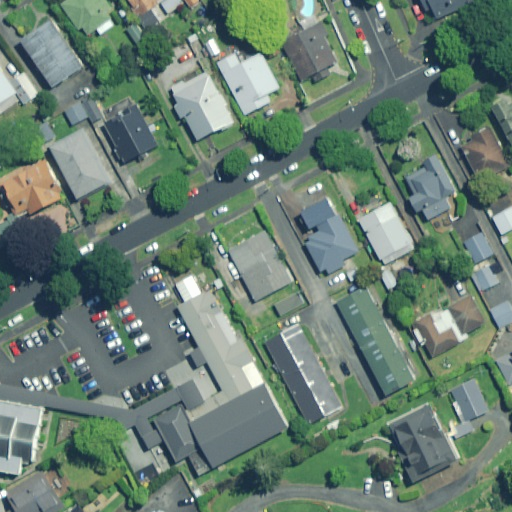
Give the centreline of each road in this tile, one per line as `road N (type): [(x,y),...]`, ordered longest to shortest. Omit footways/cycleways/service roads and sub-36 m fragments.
road 1 (tertiary): [(401,92),(0,306)]
road 2 (tertiary): [(511,34),(401,92)]
